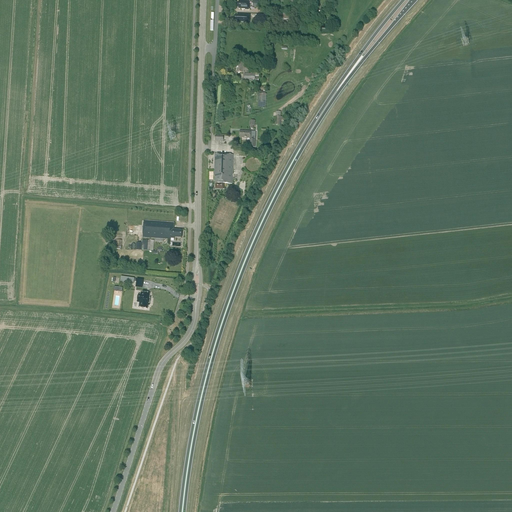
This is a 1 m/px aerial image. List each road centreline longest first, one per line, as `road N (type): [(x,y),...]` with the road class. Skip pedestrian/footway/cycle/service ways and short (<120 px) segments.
road 1 (tertiary): [(113,511),(161,364),(194,319),(201,47)]
road 2 (trunk): [(182,511),(225,313),(281,182),(333,95)]
road 3 (trunk): [(333,95),(414,0)]
